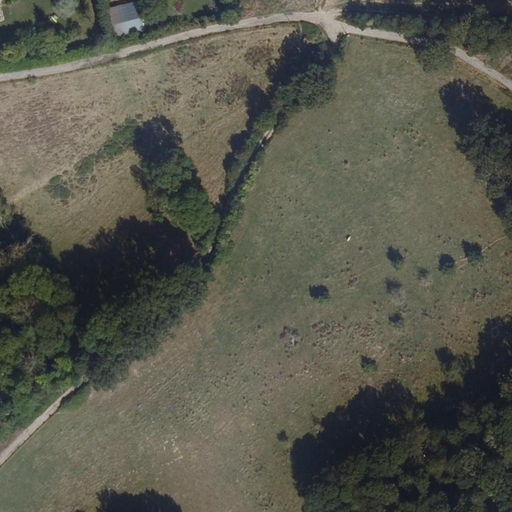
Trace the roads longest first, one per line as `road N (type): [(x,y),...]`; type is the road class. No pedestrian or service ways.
road 1 (track): [(321,14),(335,36),(331,58),(257,145),(199,272),(0,459)]
road 2 (residential): [(287,16),(0,77)]
road 3 (track): [(330,28),(438,45),(511,86)]
road 4 (track): [(321,14),(511,24)]
